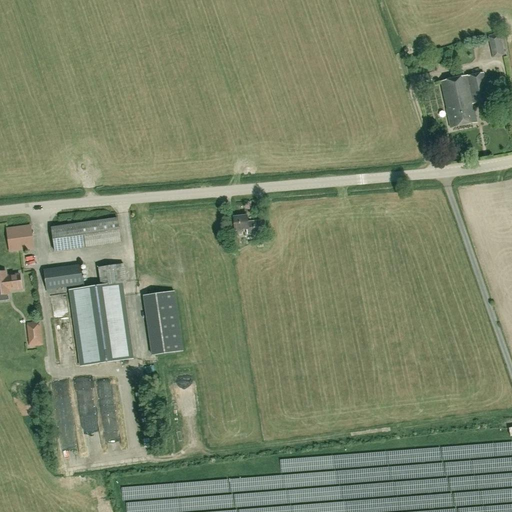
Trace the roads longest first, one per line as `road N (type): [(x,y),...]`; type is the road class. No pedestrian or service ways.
road 1 (unclassified): [(511,162),(0,212)]
road 2 (track): [(444,173),(511,372)]
